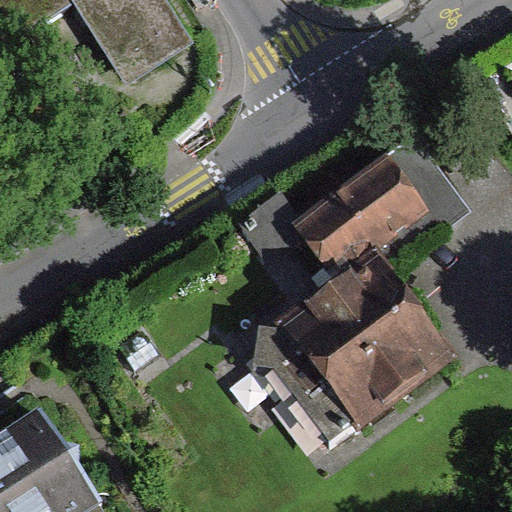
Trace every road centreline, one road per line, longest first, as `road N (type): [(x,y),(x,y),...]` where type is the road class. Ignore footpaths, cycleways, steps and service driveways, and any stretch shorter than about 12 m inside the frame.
road 1 (residential): [(317,109),(0,316)]
road 2 (residential): [(487,0),(317,109)]
road 3 (residential): [(249,0),(317,109)]
